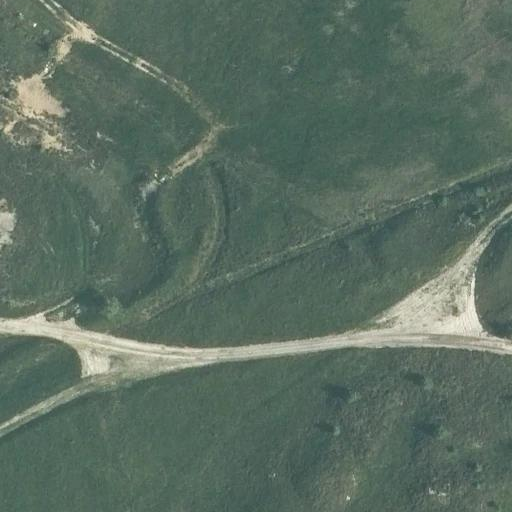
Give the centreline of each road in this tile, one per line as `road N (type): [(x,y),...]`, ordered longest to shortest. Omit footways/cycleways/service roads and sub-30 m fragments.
road 1 (track): [(0,438),(82,398),(213,358),(359,340),(463,269),(511,215)]
road 2 (track): [(0,328),(213,358)]
road 3 (track): [(359,340),(511,350)]
